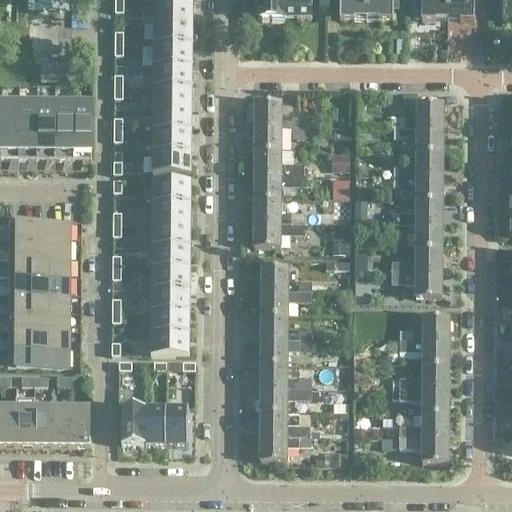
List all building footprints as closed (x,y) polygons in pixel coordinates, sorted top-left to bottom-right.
[(29,0),(30,14),(69,14),(68,0),(29,0)] [(258,0),(259,23),(285,23),(285,0),(258,0)] [(285,0),(285,23),(312,24),(311,0),(285,0)] [(355,22),(367,22),(367,0),(340,0),(340,23),(355,23),(355,22)] [(367,0),(367,22),(379,22),(379,24),(393,24),(393,0),(367,0)] [(422,0),(422,24),(437,24),(437,22),(448,22),(448,0),(422,0)] [(475,0),(448,0),(448,22),(460,22),(460,24),(475,25),(475,0)] [(511,0),(503,0),(504,25),(511,24),(511,0)] [(124,17),(124,6),(116,6),(116,17),(124,17)] [(193,28),(193,7),(154,6),(153,28),(193,28)] [(193,50),(193,28),(153,28),(153,49),(193,50)] [(124,37),(115,37),(115,49),(124,49),(124,37)] [(124,60),(124,49),(115,49),(115,60),(124,60)] [(193,71),(193,50),(153,49),(153,71),(193,71)] [(66,85),(66,84),(66,69),(41,68),(41,85),(66,85)] [(153,93),(192,93),(193,71),(153,71),(153,93)] [(123,81),(115,81),(115,92),(123,92),(123,81)] [(123,104),(123,92),(115,92),(115,104),(123,104)] [(153,114),(192,115),(192,93),(153,93),(153,114)] [(19,174),(19,162),(20,101),(2,101),(1,162),(11,162),(9,173),(8,173),(8,174),(19,174)] [(37,174),(37,162),(38,101),(20,101),(19,162),(29,162),(26,173),(26,174),(37,174)] [(55,174),(55,162),(56,101),(38,101),(37,162),(47,162),(45,173),(44,173),(44,174),(55,174)] [(73,162),(74,102),(56,101),(55,162),(65,162),(63,173),(62,173),(62,174),(73,174),(73,162)] [(92,162),(93,102),(74,102),(73,162),(83,162),(81,173),(80,173),(80,174),(91,174),(91,162),(92,162)] [(256,132),(282,132),(282,107),(256,107),(256,132)] [(418,133),(444,133),(444,108),(418,108),(418,122),(394,122),(394,133),(408,133),(418,133)] [(152,136),(192,136),(192,115),(153,114),(152,136)] [(292,132),(305,132),(305,121),(294,121),(292,132)] [(123,124),(115,124),(114,135),(123,135),(123,124)] [(282,156),(282,132),(256,132),(255,156),(282,156)] [(305,143),(305,133),(305,132),(292,132),(293,143),(305,143)] [(394,133),(394,143),(394,144),(407,144),(408,133),(394,133)] [(417,157),(444,158),(444,133),(418,133),(417,157)] [(123,147),(123,135),(114,135),(114,147),(123,147)] [(152,157),(192,158),(192,136),(152,136),(152,157)] [(255,180),(306,181),(306,180),(305,180),(305,169),(282,169),(282,156),(255,156),(255,180)] [(192,181),(192,158),(152,157),(152,180),(192,181)] [(444,182),(444,158),(417,157),(417,181),(444,182)] [(122,167),(114,167),(114,179),(122,179),(122,167)] [(393,181),(408,181),(407,170),(393,170),(393,181)] [(282,204),(282,193),(282,192),(306,192),(306,181),(255,180),(255,204),(282,204)] [(408,181),(393,181),(393,192),(406,192),(408,181)] [(417,206),(443,206),(444,182),(417,181),(417,206)] [(335,201),(352,201),(352,184),(335,184),(335,201)] [(122,198),(122,186),(114,186),(114,198),(122,198)] [(191,209),(192,187),(152,186),(152,209),(191,209)] [(255,228),(281,229),(282,204),(255,204),(255,228)] [(417,230),(443,230),(443,206),(417,206),(417,230)] [(191,231),(191,209),(152,209),(151,231),(191,231)] [(292,218),(290,229),(305,229),(305,217),(292,218)] [(122,218),(114,218),(113,230),(122,230),(122,218)] [(393,229),(408,230),(408,229),(406,218),(393,218),(393,229)] [(0,242),(9,243),(69,243),(69,225),(9,224),(9,236),(0,233),(0,242)] [(281,253),(281,240),(305,240),(305,229),(290,229),(281,229),(255,228),(254,253),(281,253)] [(408,230),(393,229),(393,240),(406,241),(408,230)] [(122,241),(122,230),(113,230),(113,241),(122,241)] [(443,254),(443,230),(417,230),(416,254),(443,254)] [(191,253),(191,231),(151,231),(151,252),(191,253)] [(0,260),(9,261),(69,261),(69,243),(9,243),(9,254),(0,251),(0,260)] [(191,274),(191,253),(151,252),(151,274),(191,274)] [(408,278),(416,278),(443,278),(443,254),(416,254),(416,267),(392,267),(392,278),(408,278)] [(0,279),(9,279),(68,279),(69,261),(9,261),(9,272),(0,269),(0,279)] [(122,262),(113,261),(113,273),(121,273),(122,262)] [(263,272),(262,297),(289,297),(289,272),(263,272)] [(121,285),(121,273),(113,273),(113,285),(121,285)] [(190,296),(191,274),(151,274),(151,295),(190,296)] [(406,289),(408,278),(392,278),(392,289),(406,289)] [(442,303),(443,278),(416,278),(416,303),(442,303)] [(0,296),(8,297),(68,297),(68,279),(9,279),(8,290),(0,287),(0,296)] [(298,296),(298,297),(311,297),(311,286),(300,285),(298,296)] [(190,317),(190,296),(151,295),(151,317),(190,317)] [(0,315),(8,315),(68,315),(68,297),(8,297),(8,308),(0,305),(0,315)] [(262,321),(289,321),(289,308),(299,308),(313,309),(313,297),(311,297),(298,297),(289,297),(262,297),(262,321)] [(121,305),(113,305),(113,316),(121,316),(121,305)] [(0,332),(8,333),(68,333),(68,315),(8,315),(8,326),(0,323),(0,332)] [(121,328),(121,316),(113,316),(113,328),(121,328)] [(156,338),(190,339),(190,317),(151,317),(150,339),(156,338)] [(262,321),(262,345),(288,345),(289,321),(262,321)] [(424,322),(424,346),(450,347),(450,322),(424,322)] [(0,351),(8,351),(68,351),(68,333),(8,333),(8,344),(0,341),(0,351)] [(297,345),(312,345),(312,334),(299,334),(297,345)] [(400,346),(415,346),(413,335),(400,335),(400,346)] [(150,362),(190,362),(190,339),(156,338),(150,339),(150,362)] [(288,369),(288,356),(300,357),(300,356),(312,357),(312,345),(297,345),(288,345),(262,345),(262,369),(288,369)] [(423,371),(450,371),(450,347),(424,346),(415,346),(400,346),(399,357),(424,357),(423,371)] [(121,348),(112,348),(112,361),(120,361),(121,361),(121,348)] [(0,369),(68,370),(68,351),(8,351),(8,362),(0,359),(0,369)] [(132,376),(132,367),(120,367),(120,375),(132,376)] [(167,376),(167,367),(155,367),(154,376),(167,376)] [(196,376),(196,367),(183,367),(183,376),(196,376)] [(261,393),(288,393),(288,369),(262,369),(261,393)] [(450,395),(450,371),(423,371),(423,384),(400,383),(400,394),(450,395)] [(0,390),(11,391),(12,382),(12,381),(0,381),(0,390)] [(35,391),(35,381),(22,381),(22,391),(35,391)] [(35,381),(35,391),(48,391),(48,382),(35,381)] [(71,391),(71,382),(58,382),(58,391),(71,391)] [(71,382),(71,391),(84,391),(84,382),(71,382)] [(312,383),(298,382),(296,394),(312,394),(312,383)] [(261,393),(261,417),(288,418),(288,408),(312,408),(312,394),(296,394),(288,393),(261,393)] [(450,419),(450,395),(400,394),(400,405),(423,406),(423,419),(450,419)] [(17,410),(17,451),(35,451),(35,410),(35,400),(17,400),(17,410)] [(0,450),(17,451),(17,410),(0,410),(0,450)] [(35,451),(53,451),(53,410),(35,410),(35,451)] [(53,451),(71,451),(71,411),(53,410),(53,451)] [(144,450),(145,411),(122,410),(122,450),(144,450)] [(91,412),(91,411),(71,411),(71,451),(89,452),(90,412),(91,412)] [(167,411),(145,411),(144,450),(166,451),(167,411)] [(189,451),(190,412),(167,411),(166,451),(189,451)] [(288,430),(288,418),(261,417),(261,441),(300,442),(310,442),(311,431),(288,430)] [(400,443),(449,443),(450,419),(423,419),(423,432),(400,432),(400,443)] [(261,466),(269,466),(287,467),(288,453),(310,453),(310,442),(300,442),(261,441),(261,466)] [(449,468),(449,443),(400,443),(400,454),(423,454),(422,468),(449,468)]
